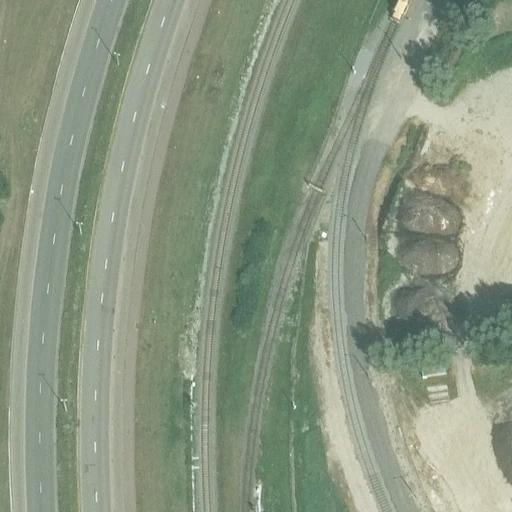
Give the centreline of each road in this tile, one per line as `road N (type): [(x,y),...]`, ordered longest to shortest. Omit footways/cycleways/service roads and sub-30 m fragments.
road 1 (primary): [(96,511),(95,360),(109,229),(169,0)]
road 2 (primary): [(110,0),(54,224),(41,352),(40,511)]
